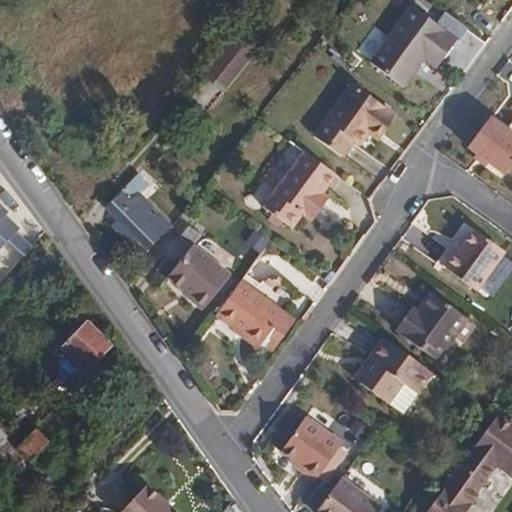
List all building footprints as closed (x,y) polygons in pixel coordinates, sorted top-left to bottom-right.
[(406,91),(428,61),(432,55),(444,64),(461,41),(415,7),(372,65),(406,91)] [(244,29),(206,75),(226,92),(263,45),(244,29)] [(432,55),(428,61),(440,69),(444,64),(432,55)] [(336,129),(324,145),(344,160),(356,143),(370,125),(377,129),(385,136),(399,117),(356,86),(328,122),(336,129)] [(511,132),(492,117),(469,147),(507,174),(511,166),(511,132)] [(316,138),(324,145),(336,129),(328,122),(316,138)] [(370,125),(356,143),(362,148),(377,129),(370,125)] [(338,176),(307,153),(265,209),(295,232),(306,218),(313,223),(327,206),(319,199),(324,194),(338,176)] [(109,209),(121,220),(128,228),(122,234),(132,242),(137,237),(150,249),(173,225),(141,194),(150,184),(141,175),(109,209)] [(319,199),(327,206),(331,200),(324,194),(319,199)] [(0,200),(0,258),(13,245),(29,260),(40,247),(10,218),(14,214),(0,200)] [(128,228),(121,220),(115,227),(122,234),(128,228)] [(454,250),(444,264),(448,268),(447,270),(477,292),(505,253),(476,231),(459,253),(454,250)] [(194,248),(169,279),(207,309),(232,277),(194,248)] [(243,284),(218,317),(234,329),(261,348),(287,315),(243,284)] [(432,293),(423,307),(429,312),(439,298),(432,293)] [(429,312),(423,307),(419,312),(414,308),(397,331),(438,362),(469,320),(439,298),(429,312)] [(85,318),(61,344),(85,369),(110,343),(85,318)] [(261,348),(234,329),(231,333),(259,352),(261,348)] [(410,356),(384,338),(370,358),(375,362),(360,383),(389,403),(404,383),(418,392),(433,373),(410,356)] [(375,362),(370,358),(354,379),(360,383),(375,362)] [(0,470),(9,479),(21,466),(67,418),(54,405),(16,444),(0,428),(0,470)] [(511,424),(502,417),(461,472),(487,491),(499,473),(511,482),(511,424)] [(307,418),(283,451),(305,468),(302,472),(317,482),(343,445),(307,418)] [(343,478),(318,511),(380,511),(384,508),(343,478)] [(177,511),(145,481),(117,511),(177,511)]
